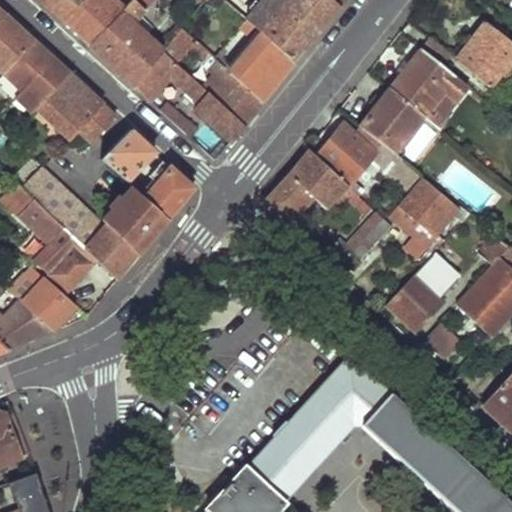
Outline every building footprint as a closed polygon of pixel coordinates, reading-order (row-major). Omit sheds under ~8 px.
[(37,0),(61,22),(82,0),(37,0)] [(82,0),(61,22),(88,46),(119,14),(106,2),(108,0),(82,0)] [(88,46),(131,86),(160,51),(131,24),(144,10),(133,0),(131,0),(119,14),(88,46)] [(202,0),(197,6),(212,19),(220,10),(254,41),(232,65),(218,53),(220,51),(204,36),(196,45),(209,56),(261,103),(295,65),(259,33),(221,0),(202,0)] [(295,65),(339,9),(329,0),(288,0),(259,33),(295,65)] [(329,0),(339,9),(346,0),(329,0)] [(0,21),(0,70),(3,74),(6,70),(33,42),(5,16),(0,21)] [(511,43),(484,22),(454,62),(488,88),(511,55),(511,43)] [(188,36),(179,28),(160,51),(169,58),(188,36)] [(429,39),(421,49),(442,66),(450,56),(429,39)] [(0,84),(0,88),(13,101),(16,98),(52,59),(33,42),(6,70),(10,74),(0,84)] [(421,49),(390,88),(425,115),(445,91),(456,101),(468,87),(442,66),(421,49)] [(169,58),(160,51),(131,86),(148,101),(169,77),(199,105),(194,110),(229,143),(242,127),(209,96),(169,58)] [(261,103),(209,56),(205,60),(209,64),(205,69),(221,83),(209,96),(242,127),(261,103)] [(16,98),(32,113),(37,108),(68,74),(52,59),(16,98)] [(37,108),(71,138),(101,103),(68,74),(37,108)] [(389,87),(358,125),(381,143),(394,154),(425,115),(390,88),(389,87)] [(164,103),(158,110),(184,133),(188,129),(183,124),(185,122),(164,103)] [(348,186),(359,196),(394,154),(381,143),(375,151),(344,122),(316,157),(348,186)] [(132,188),(139,181),(133,175),(154,153),(129,129),(101,159),(132,188)] [(307,149),(260,204),(279,221),(294,204),(318,226),(329,213),(327,211),(348,186),(316,157),(307,149)] [(132,188),(167,219),(179,205),(193,188),(169,167),(149,190),(139,181),(132,188)] [(94,259),(116,280),(125,269),(136,254),(103,226),(93,238),(72,217),(82,206),(42,169),(22,190),(94,259)] [(409,236),(401,245),(422,264),(444,241),(437,235),(454,216),(461,223),(468,214),(459,207),(457,209),(423,179),(388,218),(409,236)] [(33,258),(67,290),(94,259),(22,190),(16,185),(5,195),(50,237),(33,258)] [(132,188),(101,223),(103,226),(136,254),(151,238),(167,219),(132,188)] [(343,243),(353,252),(383,219),(373,210),(343,243)] [(383,219),(353,252),(363,260),(391,226),(383,219)] [(478,254),(489,265),(494,259),(497,261),(509,247),(489,229),(483,236),(489,242),(478,254)] [(455,304),(493,337),(511,314),(511,273),(501,264),(505,259),(511,265),(511,249),(509,247),(497,261),(494,259),(489,265),(455,304)] [(18,298),(51,329),(74,306),(30,264),(7,288),(18,298)] [(413,275),(385,306),(414,333),(443,303),(413,275)] [(0,339),(8,347),(29,338),(51,329),(18,298),(4,315),(0,311),(0,339)] [(441,326),(423,341),(443,363),(460,348),(441,326)] [(364,427),(453,511),(511,511),(511,508),(349,358),(287,426),(285,424),(275,434),(277,436),(247,469),(245,467),(206,509),(209,511),(208,511),(277,511),(285,505),(282,502),(352,427),(364,427)] [(511,373),(482,407),(511,434),(511,433),(511,373)] [(0,464),(17,458),(1,415),(0,414),(0,464)] [(44,511),(31,474),(9,481),(15,495),(18,495),(23,508),(12,511),(8,511),(3,500),(0,501),(0,511),(44,511)]
